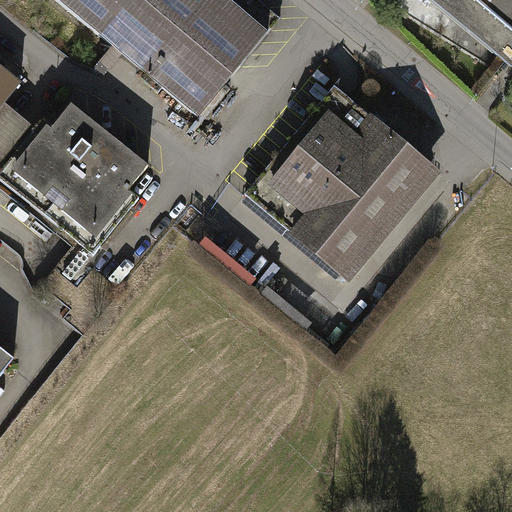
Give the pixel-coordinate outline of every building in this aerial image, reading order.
[(55,0),(96,33),(123,0),(55,0)] [(123,0),(96,33),(147,76),(209,0),(123,0)] [(237,0),(233,5),(227,0),(209,0),(147,76),(198,118),(280,19),(257,0),(237,0)] [(511,0),(430,0),(511,67),(511,0)] [(21,84),(0,67),(0,109),(5,104),(21,84)] [(335,88),(245,195),(341,275),(431,167),(335,88)] [(0,109),(0,168),(3,171),(36,129),(5,104),(0,109)] [(42,121),(36,129),(3,171),(0,173),(0,180),(81,246),(93,256),(139,199),(129,191),(148,167),(71,105),(53,129),(42,121)] [(59,273),(84,293),(106,266),(93,256),(81,246),(59,273)] [(59,273),(39,297),(64,317),(84,293),(59,273)] [(0,376),(12,361),(0,351),(0,376)]
